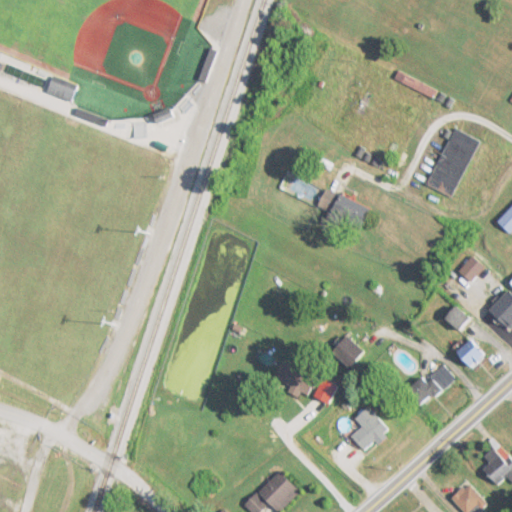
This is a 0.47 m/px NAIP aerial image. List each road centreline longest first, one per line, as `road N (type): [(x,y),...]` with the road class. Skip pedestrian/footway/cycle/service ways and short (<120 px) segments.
road 1 (residential): [(511,137),(467,115),(441,121),(407,170),(412,198),(466,215),(487,210),(511,163)]
road 2 (primary): [(352,511),(511,371)]
road 3 (residential): [(161,511),(107,462),(0,409)]
